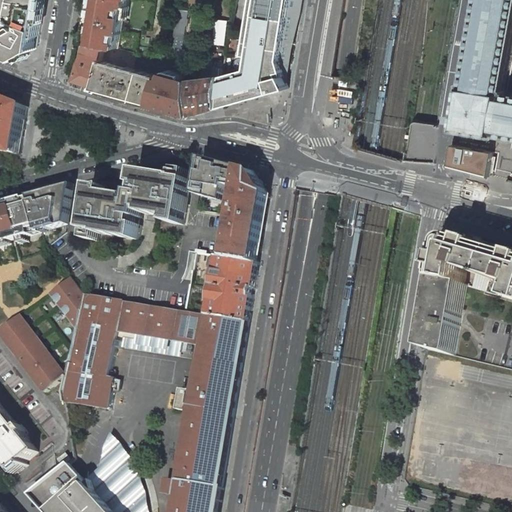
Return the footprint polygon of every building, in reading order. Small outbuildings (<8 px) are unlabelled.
[(0,51),(6,54),(19,58),(38,48),(39,47),(46,0),(8,0),(8,6),(11,12),(1,18),(0,16),(0,51)] [(96,0),(94,14),(92,23),(94,24),(92,35),(90,35),(89,41),(107,45),(120,49),(127,7),(129,7),(129,0),(96,0)] [(289,12),(290,0),(259,0),(249,57),(247,68),(224,75),(222,88),(221,107),(252,98),(267,94),(268,87),(272,88),(273,92),(289,88),(288,84),(284,76),(286,75),(281,59),(289,12)] [(249,0),(240,55),(249,57),(259,0),(249,0)] [(304,0),(290,0),(289,12),(281,59),(286,75),(284,76),(288,84),(302,14),(304,0)] [(511,0),(482,0),(478,24),(467,83),(465,83),(457,128),(498,135),(499,133),(511,135),(511,0)] [(187,15),(179,14),(177,27),(185,28),(187,15)] [(217,34),(227,35),(228,20),(218,19),(217,34)] [(89,41),(88,41),(75,80),(88,84),(96,87),(103,61),(104,59),(107,45),(89,41)] [(107,59),(104,59),(103,61),(96,87),(131,97),(154,103),(158,86),(157,85),(159,76),(107,62),(107,59)] [(216,76),(193,79),(194,114),(211,110),(221,107),(222,88),(224,75),(226,63),(216,61),(215,67),(216,76)] [(194,114),(193,79),(186,77),(187,73),(172,69),(166,72),(165,77),(159,76),(157,85),(158,86),(154,103),(175,109),(194,114)] [(0,95),(0,122),(4,125),(4,128),(0,127),(0,152),(21,155),(29,107),(2,96),(0,95)] [(453,144),(449,165),(450,166),(490,176),(495,151),(454,144),(453,144)] [(237,220),(246,169),(226,164),(206,158),(196,213),(237,220)] [(237,220),(232,259),(260,263),(272,195),(256,172),(246,169),(237,220)] [(179,177),(140,172),(138,186),(141,186),(140,193),(137,193),(136,201),(133,201),(134,198),(109,194),(109,188),(95,186),(88,231),(102,232),(102,234),(140,240),(142,226),(140,225),(140,218),(143,218),(144,210),(147,211),(147,214),(172,217),(171,223),(185,225),(192,180),(179,178),(179,177)] [(70,226),(77,185),(33,197),(44,234),(70,226)] [(0,246),(11,243),(17,242),(23,240),(24,245),(32,243),(31,238),(42,235),(44,234),(33,197),(0,205),(0,246)] [(445,247),(439,278),(463,284),(466,270),(479,274),(475,288),(488,292),(492,278),(501,248),(461,237),(461,238),(459,238),(456,237),(453,238),(451,239),(449,241),(447,244),(446,247),(445,247)] [(502,281),(511,283),(511,251),(501,248),(492,278),(488,292),(498,295),(502,281)] [(213,256),(199,253),(193,287),(208,289),(213,256)] [(232,259),(220,257),(210,315),(250,322),(260,263),(232,259)] [(62,304),(79,327),(86,294),(72,276),(52,291),(62,304)] [(463,284),(439,278),(427,349),(456,356),(461,326),(462,323),(464,309),(468,286),(468,285),(463,284)] [(178,496),(175,511),(131,511),(119,473),(138,468),(136,464),(134,459),(123,444),(119,439),(110,443),(109,446),(108,450),(106,460),(104,474),(92,485),(72,463),(66,468),(57,475),(33,495),(42,505),(48,511),(219,511),(250,322),(210,315),(189,312),(86,294),(79,327),(73,348),(74,350),(69,378),(66,393),(67,402),(113,409),(116,391),(118,381),(118,378),(112,377),(117,347),(122,348),(123,342),(118,341),(119,332),(184,343),(194,345),(205,347),(196,391),(185,389),(181,410),(192,413),(180,481),(169,479),(167,494),(178,496)] [(1,331),(46,390),(70,373),(59,359),(51,348),(42,336),(33,325),(24,313),(12,322),(1,331)] [(123,342),(122,348),(181,357),(182,353),(184,343),(119,332),(118,341),(123,342)] [(184,343),(182,353),(192,354),(194,345),(184,343)] [(0,450),(17,471),(40,452),(27,436),(30,434),(22,424),(19,426),(0,403),(0,450)] [(74,462),(68,453),(60,460),(66,468),(72,463),(74,462)] [(149,511),(147,494),(141,476),(138,468),(119,473),(131,511),(149,511)] [(9,511),(0,501),(0,511),(9,511)]
